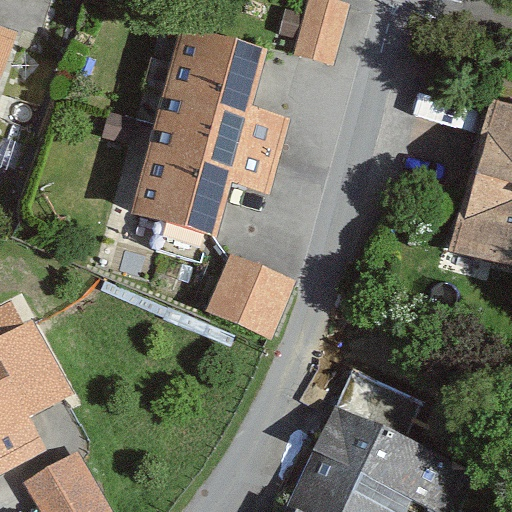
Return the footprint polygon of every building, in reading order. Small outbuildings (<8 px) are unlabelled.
[(303,0),(296,57),(342,62),(349,0),(303,0)] [(0,93),(18,41),(0,34),(0,93)] [(267,60),(184,38),(133,224),(216,246),(232,189),(270,199),(290,124),(252,114),(267,60)] [(511,111),(498,108),(458,256),(511,270),(511,111)] [(229,253),(205,313),(275,340),(299,280),(229,253)] [(0,370),(0,481),(46,457),(0,370)] [(454,511),(473,473),(335,409),(286,511),(408,511),(412,505),(426,511),(454,511)] [(120,511),(82,445),(22,480),(41,511),(120,511)]
